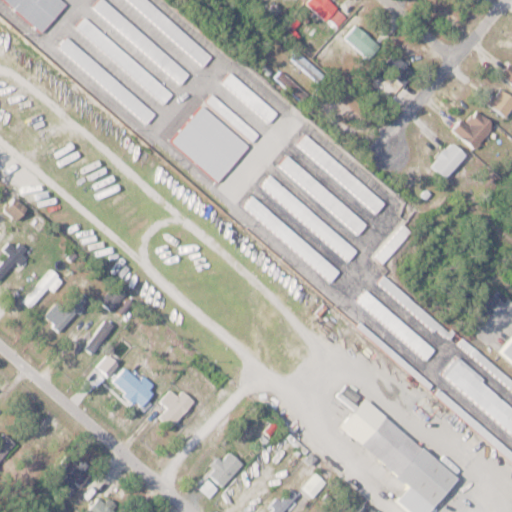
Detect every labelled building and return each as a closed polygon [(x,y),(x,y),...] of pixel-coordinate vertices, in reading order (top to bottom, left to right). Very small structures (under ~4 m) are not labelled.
[(0,0),(0,2),(38,34),(62,5),(55,0),(0,0)] [(185,75),(96,0),(94,0),(87,9),(177,85),(185,75)] [(119,0),(200,66),(208,56),(139,0),(119,0)] [(304,0),(300,4),(320,22),(332,9),(321,0),(304,0)] [(160,104),(168,94),(78,19),(70,29),(160,104)] [(375,47),(351,26),(340,39),(363,60),(375,47)] [(410,74),(389,55),(378,67),(399,86),(410,74)] [(511,61),(499,64),(504,94),(511,92),(511,61)] [(143,124),(150,115),(89,63),(85,69),(81,65),(78,69),(143,124)] [(217,84),(264,124),(273,114),(226,74),(217,84)] [(203,101),(246,144),(253,137),(209,94),(203,101)] [(447,131),(470,150),(490,127),(471,111),(461,123),(457,119),(447,131)] [(372,214),(380,204),(301,135),(292,145),(372,214)] [(354,235),(363,225),(282,157),(274,167),(354,235)] [(353,252),(265,177),(256,187),(344,262),(353,252)] [(327,282),(336,271),(246,198),(237,209),(327,282)] [(0,218),(17,218),(17,201),(0,201),(0,218)] [(407,233),(399,226),(371,258),(378,264),(407,233)] [(0,244),(0,266),(0,277),(5,278),(5,264),(20,264),(20,244),(0,244)] [(18,301),(30,313),(59,283),(47,271),(18,301)] [(380,277),(374,284),(439,341),(445,334),(380,277)] [(119,294),(108,286),(96,305),(107,312),(119,294)] [(430,351),(361,292),(352,302),(422,361),(430,351)] [(82,305),(75,298),(61,312),(53,304),(40,318),(55,333),(82,305)] [(511,335),(510,334),(493,353),(511,369),(511,335)] [(113,366),(103,358),(93,369),(103,377),(113,366)] [(511,439),(511,412),(450,362),(437,377),(511,439)] [(133,382),(120,369),(107,382),(133,408),(152,389),(139,376),(133,382)] [(173,398),(166,391),(156,402),(163,409),(155,419),(166,429),(190,404),(178,393),(173,398)] [(403,511),(423,511),(451,479),(357,400),(333,428),(402,486),(390,501),(403,511)] [(0,434),(0,459),(15,442),(2,431),(0,434)] [(238,466),(223,452),(208,468),(210,470),(204,476),(217,488),(238,466)] [(72,482),(74,480),(81,486),(92,472),(81,462),(79,464),(66,453),(55,468),(72,482)] [(320,484),(310,475),(298,490),(307,498),(320,484)] [(279,511),(291,495),(284,491),(276,503),(272,500),(264,511),(279,511)]
